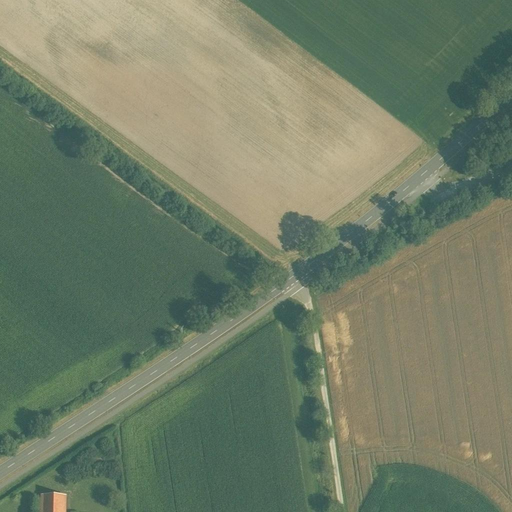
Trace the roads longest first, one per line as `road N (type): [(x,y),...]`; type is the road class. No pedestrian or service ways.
road 1 (secondary): [(0,472),(294,276),(390,204),(511,93)]
road 2 (track): [(294,276),(312,322),(341,511)]
